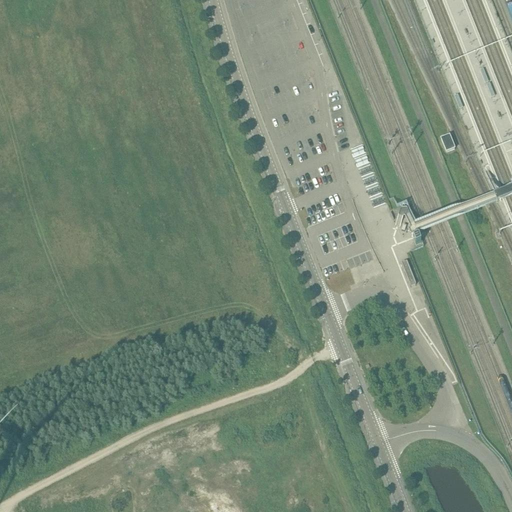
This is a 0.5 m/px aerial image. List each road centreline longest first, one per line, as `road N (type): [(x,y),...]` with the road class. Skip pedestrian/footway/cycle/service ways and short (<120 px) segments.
road 1 (secondary): [(377,443),(212,0)]
road 2 (unclassified): [(511,499),(481,451),(454,436),(426,430),(377,443)]
